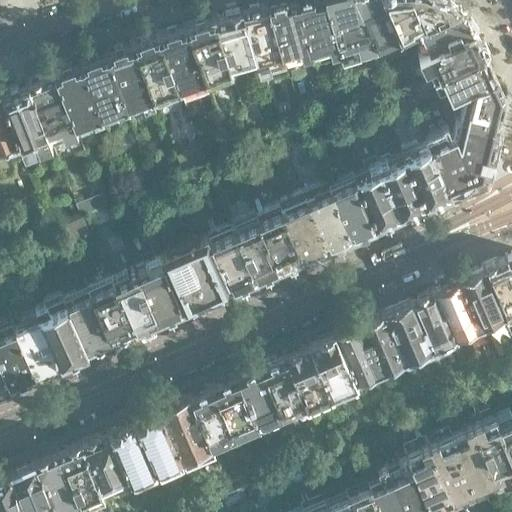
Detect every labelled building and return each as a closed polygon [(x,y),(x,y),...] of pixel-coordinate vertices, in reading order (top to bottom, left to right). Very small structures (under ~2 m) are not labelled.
[(282,48),(268,0),(266,0),(240,6),(254,52),(258,66),(270,63),(267,52),(282,48)] [(310,47),(295,0),(268,0),(282,48),(299,44),(301,52),(311,50),(310,47)] [(341,49),(325,0),(295,0),(310,47),(328,43),(330,51),(341,49)] [(373,40),(355,0),(325,0),(341,49),(373,40)] [(397,30),(385,0),(355,0),(373,40),(397,30)] [(420,15),(413,0),(385,0),(397,30),(412,24),(410,19),(420,15)] [(458,4),(453,0),(413,0),(420,15),(421,18),(458,4)] [(474,27),(465,12),(458,4),(421,18),(418,19),(430,47),(474,27)] [(254,52),(240,6),(214,13),(229,59),(254,52)] [(229,59),(214,13),(214,12),(185,21),(204,71),(216,68),(220,80),(234,76),(229,59)] [(204,71),(185,21),(158,29),(177,80),(179,79),(192,76),(196,87),(208,83),(204,71)] [(485,50),(478,36),(474,27),(430,47),(419,51),(425,64),(434,60),(438,70),(485,50)] [(177,80),(158,29),(157,28),(131,38),(151,87),(152,86),(165,81),(169,91),(181,88),(179,79),(177,80)] [(151,87),(131,38),(105,47),(105,48),(125,97),(139,91),(143,102),(156,97),(152,86),(151,87)] [(125,97),(105,48),(79,58),(98,107),(99,107),(113,102),(117,112),(129,107),(125,97)] [(496,76),(485,50),(438,70),(430,74),(441,100),(458,92),(496,76)] [(98,107),(79,58),(53,68),(72,118),(86,113),(90,122),(103,117),(99,107),(98,107)] [(72,118),(53,68),(43,72),(43,71),(26,78),(46,127),(61,121),(64,130),(76,126),(72,118)] [(496,126),(503,93),(496,76),(458,92),(469,95),(463,118),(496,126)] [(46,127),(26,78),(0,87),(0,89),(22,145),(23,147),(37,141),(38,143),(51,138),(46,127)] [(22,145),(0,89),(0,168),(4,178),(14,175),(16,169),(9,152),(10,149),(22,145)] [(474,180),(454,133),(440,100),(415,111),(427,140),(449,190),(474,180)] [(496,126),(463,118),(457,117),(454,133),(474,180),(484,175),(496,126)] [(449,190),(427,140),(419,144),(416,136),(398,144),(402,152),(423,201),(449,190)] [(423,201),(402,152),(388,158),(386,154),(377,158),(400,212),(423,201)] [(400,212),(377,158),(365,163),(367,168),(353,174),(374,222),(400,212)] [(374,222),(353,174),(330,184),(351,233),(374,222)] [(351,233),(330,184),(305,194),(326,243),(351,233)] [(326,243),(305,194),(281,205),(302,253),(326,243)] [(93,208),(89,198),(79,202),(83,212),(93,208)] [(302,253),(281,205),(257,215),(278,264),(302,253)] [(278,264),(257,215),(234,225),(255,274),(278,264)] [(255,274),(234,225),(209,235),(230,284),(255,274)] [(230,284),(209,235),(207,231),(159,252),(182,305),(230,284)] [(182,305),(159,252),(142,259),(143,261),(135,265),(158,316),(182,305)] [(511,313),(511,268),(505,252),(481,263),(504,317),(511,313)] [(504,317),(481,263),(456,274),(475,317),(488,311),(494,326),(506,321),(504,317)] [(158,316),(135,265),(126,269),(128,272),(114,278),(134,326),(158,316)] [(475,317),(456,274),(432,284),(451,327),(475,317)] [(134,326),(114,278),(90,288),(111,336),(134,326)] [(451,327),(432,284),(408,295),(428,338),(451,327)] [(111,336),(90,288),(65,299),(86,347),(111,336)] [(428,338),(408,295),(383,306),(402,349),(428,338)] [(59,359),(36,305),(33,299),(20,304),(22,309),(11,314),(13,320),(35,369),(59,359)] [(86,347),(65,299),(47,306),(45,300),(36,305),(59,359),(86,347)] [(402,349),(383,306),(358,317),(377,360),(402,349)] [(377,360),(358,317),(334,327),(354,371),(377,360)] [(35,369),(13,320),(0,325),(0,356),(10,380),(35,369)] [(358,379),(354,371),(334,327),(310,338),(330,384),(333,390),(358,379)] [(330,384),(310,338),(284,349),(304,393),(308,400),(321,395),(318,389),(330,384)] [(304,393),(284,349),(261,359),(281,403),(304,393)] [(0,384),(10,380),(0,356),(0,384)] [(281,403),(261,359),(238,369),(257,413),(281,403)] [(257,413),(238,369),(214,380),(234,424),(257,413)] [(234,424),(214,380),(190,390),(210,434),(234,424)] [(210,434),(190,390),(161,403),(181,448),(191,444),(193,451),(214,442),(210,434)] [(181,448),(161,403),(108,426),(126,466),(131,477),(137,474),(139,477),(153,471),(152,467),(158,465),(155,460),(181,448)] [(511,409),(510,405),(495,412),(497,418),(511,451),(511,409)] [(511,470),(511,451),(497,418),(495,412),(482,418),(481,415),(472,419),(497,477),(511,470)] [(497,477),(472,419),(462,423),(463,426),(451,431),(454,437),(475,487),(497,477)] [(126,466),(108,426),(59,447),(80,493),(103,483),(101,478),(126,466)] [(475,487),(454,437),(451,431),(438,437),(437,434),(428,438),(454,497),(475,487)] [(454,497),(428,438),(418,442),(420,445),(407,450),(410,457),(432,506),(454,497)] [(80,493),(59,447),(35,457),(57,504),(80,493)] [(410,457),(407,450),(406,448),(397,453),(404,468),(393,473),(409,511),(418,511),(432,506),(410,457)] [(57,504),(35,457),(11,467),(31,511),(38,511),(48,508),(49,511),(56,511),(60,511),(57,504)] [(409,511),(393,473),(386,458),(376,462),(383,477),(372,482),(385,511),(409,511)] [(31,511),(11,467),(0,472),(0,473),(0,472),(0,511),(31,511)] [(385,511),(372,482),(370,478),(348,488),(359,511),(385,511)] [(249,497),(243,483),(219,493),(225,508),(249,497)] [(359,511),(348,488),(327,497),(333,511),(359,511)] [(333,511),(327,497),(305,507),(307,511),(333,511)]
